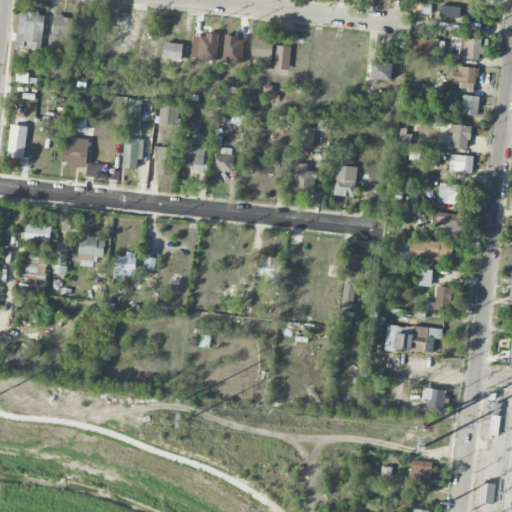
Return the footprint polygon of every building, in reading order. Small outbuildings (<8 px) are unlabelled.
[(42,49),(45,14),(28,12),(27,15),(19,14),(16,47),(42,49)] [(49,45),(71,46),(72,17),(54,16),(53,35),(49,35),(49,45)] [(480,39),(460,38),(459,58),(480,59),(480,39)] [(252,58),(262,58),(262,64),(272,65),(272,40),(253,39),(252,58)] [(437,60),(438,41),(416,40),(415,59),(437,60)] [(183,44),(164,43),(163,59),(182,60),(183,44)] [(372,80),(392,81),(393,63),(372,62),(372,80)] [(453,82),(473,85),(475,68),(455,65),(453,82)] [(479,96),(463,95),(462,115),(478,116),(479,96)] [(128,115),(141,116),(141,100),(128,100),(128,115)] [(177,125),(178,106),(160,105),(159,124),(177,125)] [(468,149),(471,126),(452,124),(450,147),(468,149)] [(27,126),(10,125),(8,157),(25,158),(27,126)] [(315,128),(303,126),(299,145),(311,147),(315,128)] [(412,133),(399,131),(397,145),(410,146),(412,133)] [(89,140),(66,137),(62,163),(86,167),(89,140)] [(143,160),(144,139),(124,138),(123,169),(138,169),(138,160),(143,160)] [(193,166),(192,171),(204,172),(205,148),(192,147),(192,140),(182,140),(180,165),(193,166)] [(174,173),(175,148),(158,147),(157,172),(174,173)] [(234,149),(212,147),(210,172),(231,174),(234,149)] [(473,157),(450,154),(448,171),(472,173),(473,157)] [(356,166),(335,166),(334,196),(355,197),(356,166)] [(314,194),(315,170),(297,170),(296,194),(314,194)] [(468,185),(439,184),(438,204),(467,205),(468,185)] [(435,229),(462,231),(462,214),(436,213),(435,229)] [(24,241),(49,244),(51,226),(25,224),(24,241)] [(104,237),(79,237),(79,261),(93,261),(93,257),(104,257),(104,237)] [(452,243),(412,240),(411,246),(401,245),(400,258),(444,262),(444,256),(451,256),(452,243)] [(115,255),(114,276),(135,278),(136,252),(125,252),(125,256),(115,255)] [(344,272),(361,276),(366,256),(349,252),(344,272)] [(66,273),(67,254),(55,254),(54,273),(66,273)] [(47,257),(26,256),(25,279),(46,280),(47,257)] [(256,277),(281,279),(282,259),(257,258),(256,277)] [(431,286),(431,270),(419,270),(419,286),(431,286)] [(354,302),(355,284),(343,283),(342,301),(354,302)] [(451,287),(435,287),(434,309),(451,310),(451,287)] [(441,329),(387,324),(385,349),(411,351),(412,341),(425,342),(424,352),(433,352),(434,338),(440,339),(441,329)] [(445,390),(424,389),(423,408),(444,409),(445,390)] [(492,434),(494,415),(502,416),(501,435),(492,434)] [(410,480),(431,482),(433,462),(412,460),(410,480)] [(480,503),(482,482),(497,484),(495,504),(480,503)]
